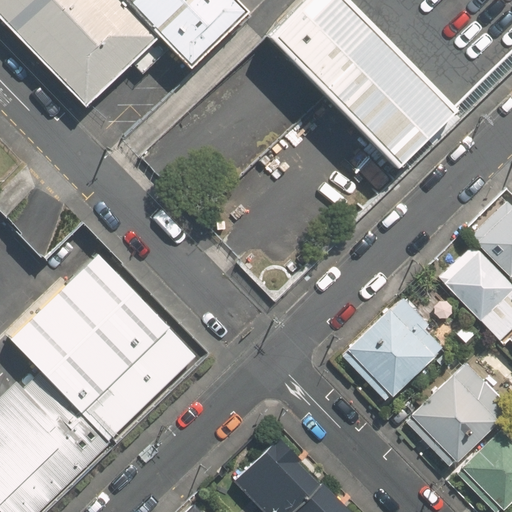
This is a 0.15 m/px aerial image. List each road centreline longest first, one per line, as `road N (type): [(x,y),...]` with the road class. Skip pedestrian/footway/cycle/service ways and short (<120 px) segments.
road 1 (residential): [(0,79),(229,315)]
road 2 (residential): [(511,131),(275,359)]
road 3 (residential): [(275,359),(116,511)]
road 4 (residential): [(421,511),(275,359)]
